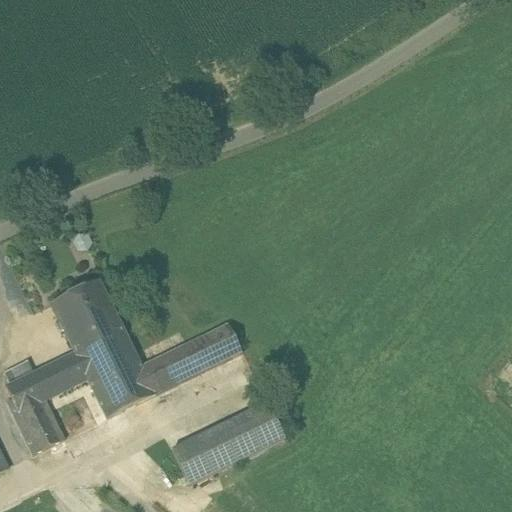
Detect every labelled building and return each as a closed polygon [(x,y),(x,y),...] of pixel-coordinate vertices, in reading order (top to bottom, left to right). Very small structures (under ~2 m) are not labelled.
[(87,382),(136,359),(99,284),(82,292),(76,288),(68,292),(67,299),(50,308),(74,356),(87,382)] [(228,326),(141,368),(155,398),(242,355),(228,326)] [(33,376),(26,379),(39,406),(45,403),(87,382),(74,356),(33,376)] [(136,359),(87,382),(107,421),(155,398),(141,368),(136,359)] [(5,374),(11,387),(26,379),(33,376),(27,363),(5,374)] [(39,406),(26,379),(11,387),(5,389),(12,402),(7,406),(33,458),(64,442),(45,403),(39,406)] [(267,404),(193,441),(211,477),(284,440),(267,404)]
